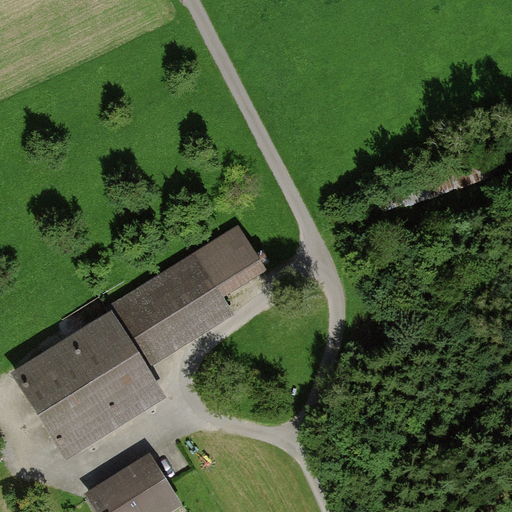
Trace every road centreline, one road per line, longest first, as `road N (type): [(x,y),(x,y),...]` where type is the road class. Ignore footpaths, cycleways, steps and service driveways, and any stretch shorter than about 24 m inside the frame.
road 1 (track): [(193,0),(324,256),(335,342),(306,445),(331,511)]
road 2 (unknown): [(306,445),(192,419),(179,378),(221,333),(324,256)]
